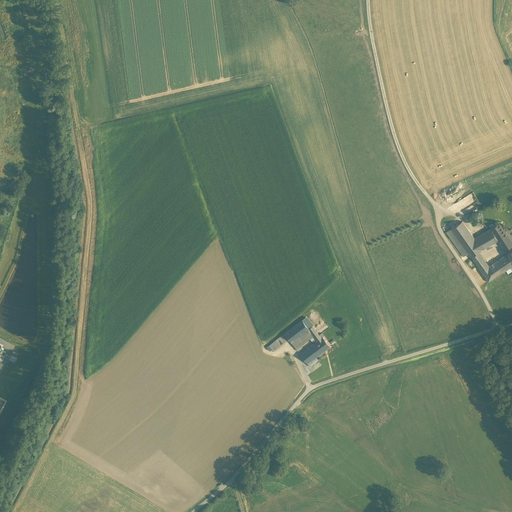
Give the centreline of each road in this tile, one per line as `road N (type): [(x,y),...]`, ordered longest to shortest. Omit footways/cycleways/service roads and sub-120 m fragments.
road 1 (unclassified): [(511,325),(309,388),(233,479),(194,511)]
road 2 (track): [(496,328),(397,144),(367,0)]
